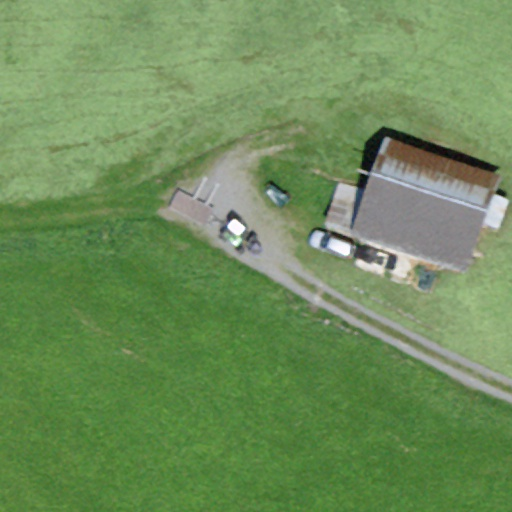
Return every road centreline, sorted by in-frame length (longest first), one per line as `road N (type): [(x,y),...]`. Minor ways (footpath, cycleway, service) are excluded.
road 1 (track): [(511,389),(280,271),(227,208)]
road 2 (track): [(227,208),(132,206),(0,220)]
road 3 (track): [(227,208),(228,171),(262,146),(353,122)]
